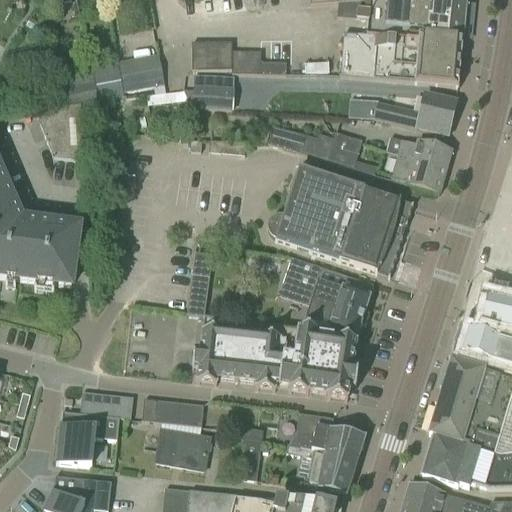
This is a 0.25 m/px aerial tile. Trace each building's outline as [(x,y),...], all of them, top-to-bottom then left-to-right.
[(462,41),(465,5),(418,0),(404,0),(386,2),(384,34),(462,41)] [(369,22),(370,3),(338,6),(336,19),(369,22)] [(437,88),(457,90),(461,46),(343,35),(339,80),(437,88)] [(231,73),(231,45),(192,46),(192,74),(231,73)] [(124,102),(145,99),(165,97),(158,58),(117,65),(119,76),(124,100),(124,102)] [(285,66),(260,66),(260,79),(285,79),(285,66)] [(94,85),(98,105),(124,100),(119,76),(94,81),(94,85)] [(192,108),(192,112),(231,114),(232,94),(209,93),(210,81),(193,80),(193,94),(192,108)] [(98,105),(94,85),(65,91),(69,110),(79,108),(93,106),(98,105)] [(378,109),(374,123),(395,128),(427,135),(447,140),(455,104),(436,100),(424,97),(419,119),(378,109)] [(93,106),(79,108),(80,119),(100,116),(98,105),(93,106)] [(69,110),(34,115),(53,161),(83,165),(80,119),(79,108),(69,110)] [(312,161),(317,143),(271,130),(266,149),(312,161)] [(336,137),(331,151),(357,158),(361,144),(336,137)] [(385,155),(397,158),(446,171),(450,155),(418,145),(417,149),(390,141),(385,155)] [(208,156),(219,157),(220,145),(209,144),(208,156)] [(190,155),(200,156),(201,146),(190,145),(190,155)] [(331,151),(327,165),(353,172),(357,158),(331,151)] [(438,197),(446,171),(397,158),(390,182),(406,186),(406,188),(438,197)] [(412,209),(361,192),(361,193),(316,178),(298,172),(283,219),(281,218),(278,218),(277,218),(274,219),(272,220),(270,222),(268,224),(267,226),(267,229),(267,232),(268,236),(270,239),(272,240),(275,242),(275,244),(389,281),(412,209)] [(0,195),(0,281),(6,282),(4,290),(14,291),(15,283),(70,290),(77,239),(15,231),(0,195)] [(367,305),(372,289),(292,262),(286,278),(367,305)] [(208,281),(200,280),(201,270),(192,269),(191,279),(186,318),(187,319),(188,317),(202,318),(206,282),(208,282),(208,281)] [(355,342),(367,305),(286,278),(281,295),(311,305),(305,324),(329,332),(328,333),(355,342)] [(467,335),(460,358),(511,373),(511,395),(498,443),(493,459),(499,461),(511,458),(511,308),(486,302),(480,330),(488,332),(485,340),(467,335)] [(203,322),(200,353),(197,380),(278,389),(279,390),(279,388),(298,392),(298,389),(347,397),(348,391),(354,392),(358,373),(351,372),(355,347),(336,344),(298,336),(298,334),(223,324),(203,322)] [(440,396),(428,438),(429,438),(469,450),(473,435),(498,443),(511,395),(511,382),(483,374),(484,372),(470,368),(465,366),(450,362),(440,396)] [(81,396),(79,418),(92,420),(94,398),(81,396)] [(19,409),(26,411),(29,399),(22,397),(19,409)] [(94,398),(92,420),(104,421),(107,399),(94,398)] [(107,399),(104,421),(117,422),(120,400),(107,399)] [(120,400),(117,422),(118,423),(130,424),(132,402),(120,400)] [(155,404),(143,403),(141,425),(153,426),(155,404)] [(155,404),(153,426),(165,428),(167,406),(155,404)] [(167,406),(165,428),(177,429),(179,407),(167,406)] [(179,407),(177,429),(189,430),(191,408),(179,407)] [(203,409),(191,408),(189,430),(200,432),(203,409)] [(15,420),(23,422),(26,411),(19,409),(15,420)] [(94,445),(94,442),(116,445),(118,423),(117,422),(104,421),(92,420),(79,418),(73,418),(72,432),(61,430),(59,430),(55,468),(57,468),(76,470),(76,469),(91,470),(93,445),(94,445)] [(294,449),(357,462),(364,440),(330,434),(332,423),(322,421),(299,418),(294,449)] [(203,474),(206,455),(208,442),(161,434),(155,466),(203,474)] [(428,454),(420,480),(439,485),(457,491),(457,489),(468,492),(469,489),(469,487),(490,492),(511,492),(511,458),(499,461),(493,459),(498,443),(473,435),(469,450),(429,438),(425,453),(428,454)] [(18,442),(10,440),(7,450),(15,454),(18,442)] [(345,500),(357,462),(294,449),(287,448),(285,458),(311,463),(309,472),(305,492),(345,500)] [(107,511),(110,487),(74,484),(73,496),(64,495),(61,500),(54,496),(52,495),(50,501),(48,500),(43,510),(45,511),(44,511),(107,511)] [(511,511),(511,506),(490,506),(488,511),(427,494),(408,488),(400,511),(511,511)] [(164,492),(161,511),(331,511),(316,508),(164,492)]
